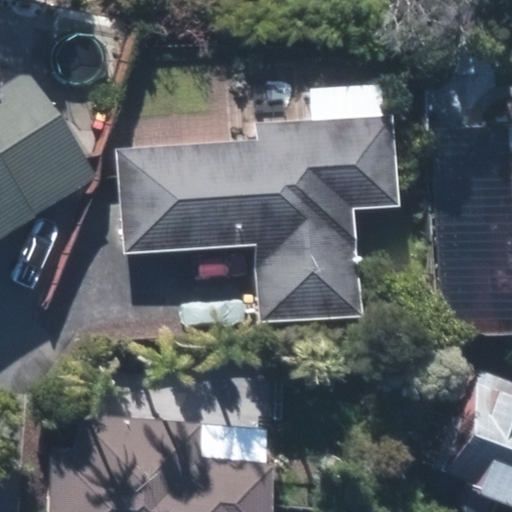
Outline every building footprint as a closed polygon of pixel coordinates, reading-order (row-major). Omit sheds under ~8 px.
[(0,84),(0,233),(80,182),(12,76),(0,84)] [(380,214),(376,92),(298,94),(298,122),(237,124),(237,145),(100,149),(104,263),(237,259),(240,330),(336,327),(333,216),(380,214)] [(511,124),(488,124),(483,289),(511,289),(511,124)] [(462,511),(480,511),(482,508),(491,511),(511,511),(511,380),(508,390),(453,368),(409,480),(437,491),(433,501),(462,511)] [(77,454),(33,451),(28,511),(246,511),(252,431),(79,419),(77,454)]
